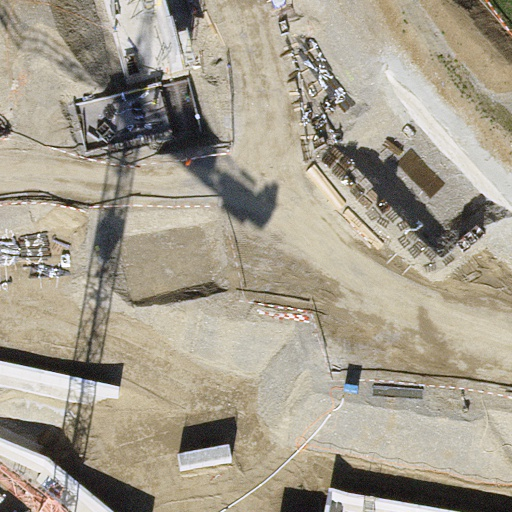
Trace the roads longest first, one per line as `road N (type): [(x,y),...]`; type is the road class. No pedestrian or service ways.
road 1 (primary): [(382,270),(299,135),(264,0)]
road 2 (primary): [(185,0),(194,110),(131,276)]
road 3 (primary): [(382,270),(298,251),(241,250),(131,276)]
road 4 (primary): [(131,276),(67,311),(0,375)]
road 5 (primary): [(511,353),(459,309),(382,270)]
